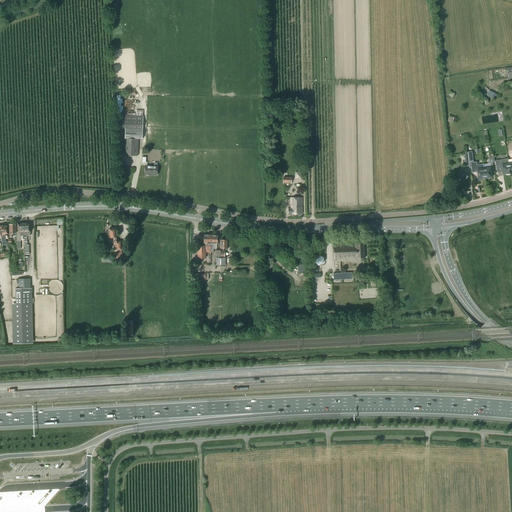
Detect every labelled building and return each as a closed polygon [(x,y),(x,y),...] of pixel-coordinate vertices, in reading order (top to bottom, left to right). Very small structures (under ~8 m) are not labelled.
[(138,156),(138,139),(142,139),(143,117),(123,116),(122,129),(125,129),(124,156),(138,156)] [(468,153),(469,166),(470,166),(470,168),(477,167),(479,179),(485,178),(484,167),(483,165),(477,166),(477,162),(473,162),(472,152),(468,152),(468,153)] [(484,167),(485,178),(492,177),(490,166),(493,165),(492,160),(492,156),(488,156),(488,160),(489,160),(489,165),(490,165),(490,166),(484,167)] [(496,167),(497,173),(503,172),(504,174),(510,173),(508,162),(508,159),(495,161),(496,167)] [(157,176),(157,163),(154,163),(154,166),(145,165),(145,175),(157,176)] [(467,172),(463,169),(462,171),(461,170),(456,177),(463,183),(468,176),(466,174),(467,172)] [(302,198),(291,197),(291,208),(288,208),(288,214),(302,214),(302,198)] [(113,252),(113,261),(122,261),(122,250),(121,240),(116,241),(115,228),(108,229),(108,230),(105,230),(106,238),(112,238),(112,250),(113,250),(113,252)] [(211,245),(211,235),(204,235),(198,235),(197,240),(204,240),(204,243),(205,243),(205,245),(211,245)] [(219,249),(219,256),(222,256),(225,256),(225,251),(224,251),(224,248),(227,248),(227,239),(220,239),(220,248),(220,249),(219,249)] [(334,260),(365,258),(364,243),(355,243),(355,244),(333,245),(334,260)] [(314,262),(319,265),(323,263),(323,258),(319,255),(314,257),(314,262)] [(222,258),(222,256),(219,256),(215,256),(215,265),(225,266),(225,258),(222,258)] [(307,273),(307,265),(298,265),(298,274),(307,273)] [(18,279),(19,291),(30,291),(30,279),(18,279)] [(3,504),(5,506),(14,497),(12,495),(3,504)]
